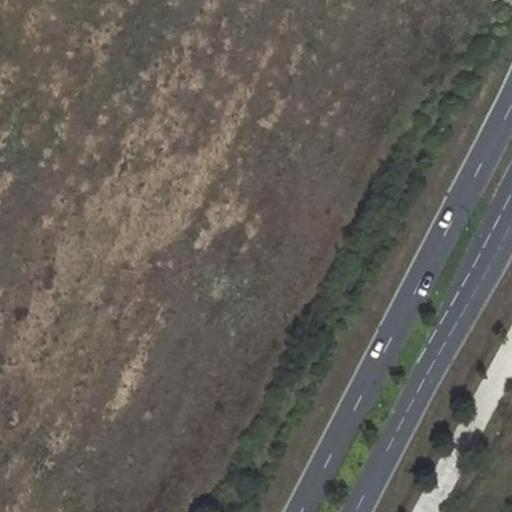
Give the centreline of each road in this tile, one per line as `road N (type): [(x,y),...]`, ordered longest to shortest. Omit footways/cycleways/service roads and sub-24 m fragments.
road 1 (primary): [(511,103),(301,511)]
road 2 (primary): [(355,511),(511,208)]
